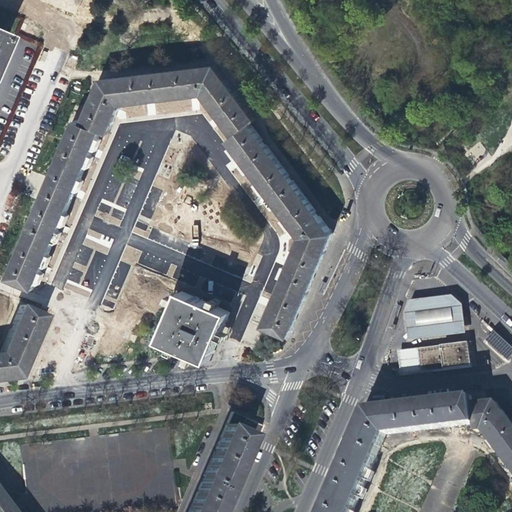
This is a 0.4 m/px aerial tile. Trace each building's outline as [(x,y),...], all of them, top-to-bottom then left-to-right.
[(14,17),(13,28),(21,29),(22,17),(14,17)] [(218,111),(236,135),(251,123),(257,119),(216,65),(102,79),(84,121),(101,129),(109,132),(116,115),(121,103),(138,101),(184,95),(204,92),(218,111)] [(92,150),(101,129),(84,121),(77,118),(9,277),(34,287),(43,265),(58,230),(76,188),(92,150)] [(333,233),(251,123),(236,135),(230,140),(240,154),(265,187),(290,221),(303,237),(287,273),(277,297),(264,326),(289,336),(333,233)] [(504,261),(502,264),(509,270),(511,267),(504,261)] [(326,285),(319,283),(315,296),(322,300),(326,285)] [(184,290),(162,338),(179,345),(210,358),(230,311),(184,290)] [(460,299),(455,295),(414,299),(409,311),(413,340),(468,334),(464,302),(460,299)] [(43,315),(19,305),(0,348),(0,379),(16,377),(40,322),(43,315)] [(498,361),(511,347),(496,334),(483,348),(498,361)] [(403,374),(472,366),(469,345),(438,349),(402,353),(403,374)] [(478,424),(475,405),(474,397),(455,399),(404,405),(398,406),(369,410),(360,430),(325,511),(354,511),(387,435),(478,424)] [(364,405),(361,411),(358,418),(342,456),(321,507),(318,511),(325,511),(360,430),(369,410),(398,406),(398,402),(397,401),(364,405)] [(498,403),(475,405),(478,424),(479,431),(487,431),(511,465),(511,420),(498,403)] [(187,511),(216,511),(221,500),(239,458),(245,443),(252,446),(258,431),(261,424),(244,418),(244,417),(230,411),(187,511)] [(223,511),(252,446),(245,443),(239,458),(221,500),(216,511),(223,511)] [(11,511),(0,497),(0,511),(11,511)]
